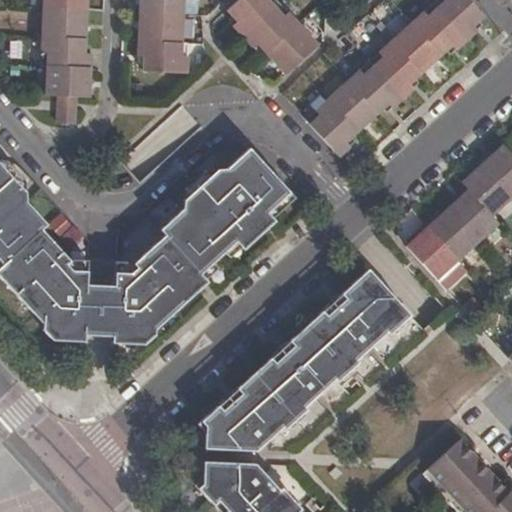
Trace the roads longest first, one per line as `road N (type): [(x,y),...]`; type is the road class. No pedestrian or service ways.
road 1 (residential): [(352,216),(77,469)]
road 2 (residential): [(352,216),(276,138),(245,136),(156,214),(105,222)]
road 3 (residential): [(105,222),(121,193),(125,0)]
road 4 (residential): [(511,73),(352,216)]
road 5 (residential): [(105,222),(89,215),(0,112)]
